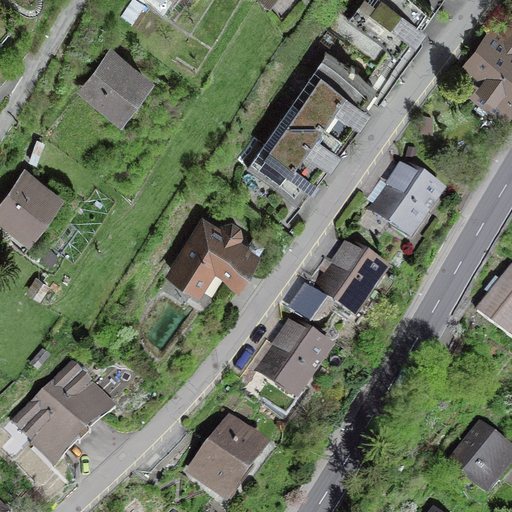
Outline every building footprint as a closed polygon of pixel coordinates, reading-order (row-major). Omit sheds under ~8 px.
[(379,41),(388,47),(396,53),(413,29),(371,0),(363,0),(350,19),(348,20),(371,36),(379,41)] [(371,0),(413,29),(429,5),(422,0),(371,0)] [(472,97),(501,117),(511,102),(511,17),(504,28),(496,31),(494,30),(462,74),(479,87),(472,97)] [(388,47),(379,41),(371,36),(349,69),(356,74),(365,80),(388,47)] [(119,115),(145,80),(111,54),(116,46),(103,37),(90,54),(103,63),(84,88),(119,115)] [(308,77),(356,110),(373,86),(365,80),(356,74),(349,69),(325,52),(326,54),(310,77),(309,76),(308,77)] [(293,100),(292,100),(340,133),(356,110),(308,77),(309,78),(294,100),(293,100)] [(279,119),(327,152),(340,133),(292,100),(293,102),(281,119),(280,118),(279,119)] [(263,141),(263,142),(311,175),(327,152),(279,119),(280,120),(265,142),(263,141)] [(311,175),(263,142),(253,135),(237,159),(294,199),(311,175)] [(437,192),(405,170),(379,207),(394,218),(389,225),(406,237),(437,192)] [(0,225),(28,248),(64,204),(27,173),(0,206),(0,225)] [(201,300),(217,275),(241,292),(262,261),(259,258),(266,249),(252,239),(246,248),(242,246),(245,240),(242,231),(233,224),(225,225),(220,231),(203,220),(166,278),(201,300)] [(357,313),(387,271),(346,242),(316,284),(357,313)] [(511,267),(477,311),(511,338),(511,267)] [(290,307),(311,321),(325,300),(305,286),(290,307)] [(298,389),(326,349),(294,326),(265,368),(270,371),(254,394),(286,416),(302,393),(298,389)] [(45,391),(87,434),(116,406),(74,362),(45,391)] [(87,434),(45,391),(12,422),(54,466),(87,434)] [(449,462),(487,492),(511,460),(511,449),(479,424),(449,462)] [(229,425),(193,474),(226,500),(263,449),(229,425)]
